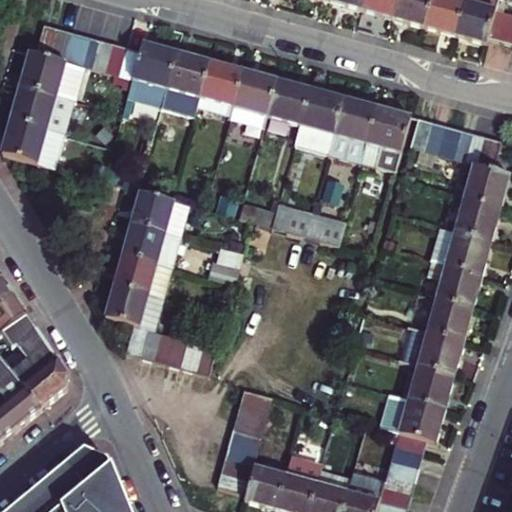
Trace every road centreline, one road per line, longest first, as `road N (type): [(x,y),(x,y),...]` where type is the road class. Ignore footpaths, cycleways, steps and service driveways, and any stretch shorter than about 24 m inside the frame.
road 1 (residential): [(155,0),(511,98),(511,369),(460,511)]
road 2 (tertiary): [(114,395),(0,202)]
road 3 (tertiary): [(114,395),(0,488)]
road 4 (tertiary): [(163,511),(114,395)]
